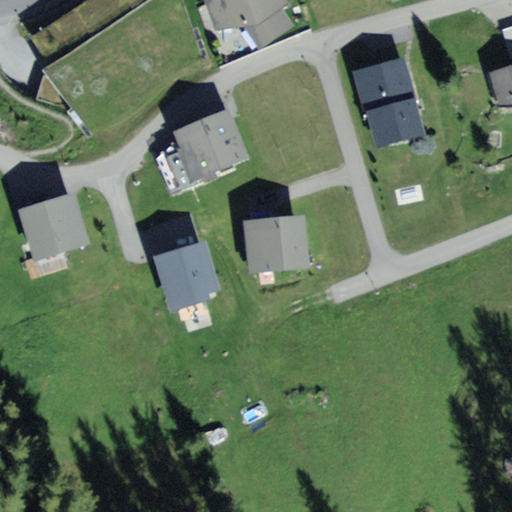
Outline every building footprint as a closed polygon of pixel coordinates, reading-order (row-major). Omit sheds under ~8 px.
[(256,43),(297,31),(287,0),(207,0),(217,31),(249,22),(256,43)] [(377,147),(429,133),(408,55),(356,69),(377,147)] [(511,64),(492,70),(503,107),(511,104),(511,64)] [(178,188),(252,159),(231,107),(174,130),(183,151),(166,158),(178,188)] [(20,207),(36,260),(93,243),(77,190),(20,207)] [(307,212),(246,219),(252,273),(313,266),(307,212)] [(208,238),(156,254),(172,309),(225,293),(208,238)]
